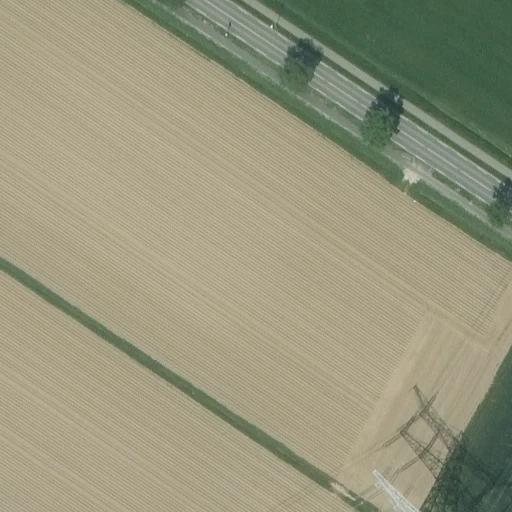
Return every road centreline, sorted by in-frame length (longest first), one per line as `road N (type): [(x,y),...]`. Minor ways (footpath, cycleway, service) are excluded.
road 1 (track): [(0,33),(97,147),(396,406),(488,511)]
road 2 (primary): [(511,374),(426,323),(261,198),(168,116),(63,0)]
road 3 (primary): [(89,94),(170,194),(266,283),(459,425)]
road 4 (primary): [(511,199),(204,0)]
